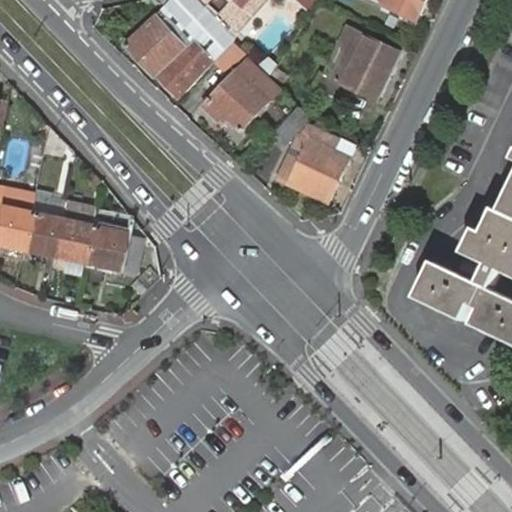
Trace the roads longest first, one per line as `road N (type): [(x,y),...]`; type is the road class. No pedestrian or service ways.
road 1 (secondary): [(0,34),(215,275)]
road 2 (residential): [(466,0),(355,228),(319,276)]
road 3 (secondary): [(268,224),(50,17)]
road 4 (secondary): [(511,475),(319,276)]
road 5 (secondary): [(264,328),(438,511)]
road 6 (residential): [(0,446),(68,410),(128,357)]
road 7 (residential): [(0,309),(104,335),(128,357)]
